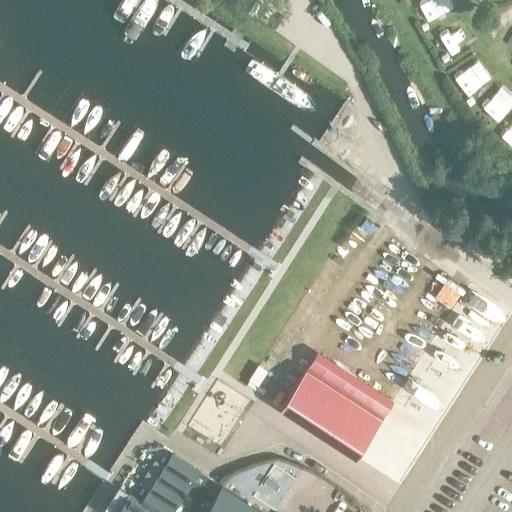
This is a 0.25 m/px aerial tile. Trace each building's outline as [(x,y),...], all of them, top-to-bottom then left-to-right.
[(422,25),(444,13),(436,0),(416,0),(411,3),(422,25)] [(446,57),(474,39),(463,22),(435,41),(446,57)] [(466,99),(485,87),(466,58),(457,64),(462,71),(452,77),(466,99)] [(486,99),(487,100),(479,108),(494,124),(511,107),(511,97),(501,85),(486,99)] [(464,322),(468,312),(449,302),(444,312),(464,322)] [(307,368),(281,408),(356,457),(382,417),(307,368)] [(227,429),(247,401),(218,382),(192,420),(211,434),(219,423),(227,429)] [(172,511),(180,500),(188,505),(191,502),(198,506),(209,488),(210,487),(204,483),(209,475),(200,469),(173,452),(141,501),(129,493),(116,511),(172,511)] [(292,473),(289,465),(276,469),(274,460),(255,466),(261,483),(274,479),(274,478),(292,473)] [(265,511),(222,484),(203,511),(265,511)]
